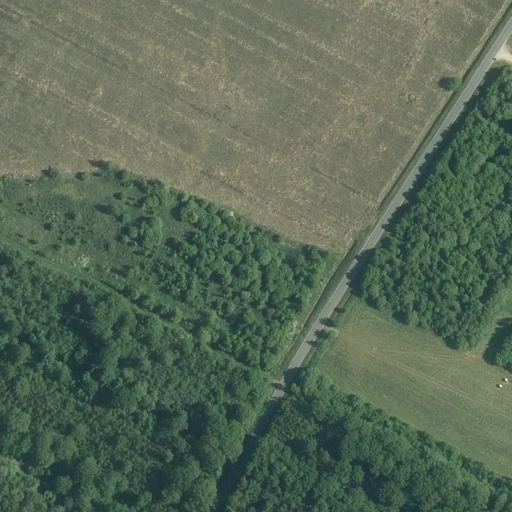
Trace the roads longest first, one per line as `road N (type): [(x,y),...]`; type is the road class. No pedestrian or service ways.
road 1 (tertiary): [(212,511),(318,324),(511,23)]
road 2 (track): [(328,511),(0,332)]
road 3 (track): [(283,384),(0,238)]
